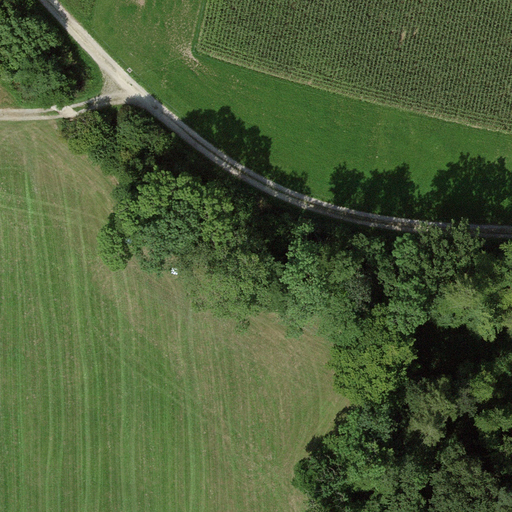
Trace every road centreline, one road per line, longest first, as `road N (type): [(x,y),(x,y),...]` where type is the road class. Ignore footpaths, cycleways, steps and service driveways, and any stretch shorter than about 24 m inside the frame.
road 1 (track): [(45,0),(157,116),(242,180),(340,214),(511,235)]
road 2 (track): [(0,117),(157,116)]
